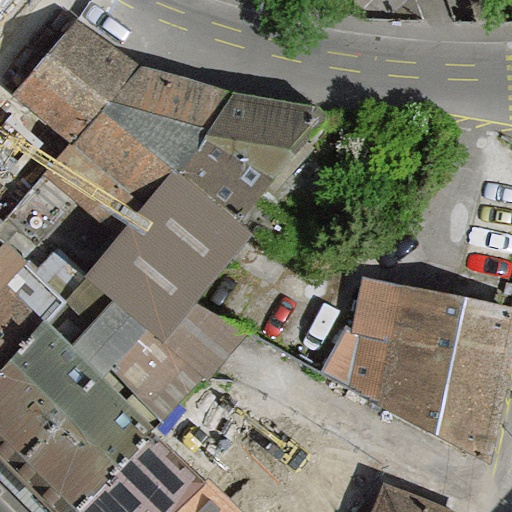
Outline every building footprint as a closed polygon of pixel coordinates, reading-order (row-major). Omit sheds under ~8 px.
[(21,91),(80,139),(141,72),(76,28),(21,91)] [(80,139),(73,147),(147,210),(181,175),(238,101),(141,72),(80,139)] [(322,115),(238,101),(181,175),(235,223),(256,197),(324,119),(322,115)] [(126,232),(147,210),(73,147),(9,218),(39,246),(83,197),(126,232)] [(147,210),(126,232),(88,279),(121,303),(71,356),(98,382),(112,369),(163,423),(172,413),(204,379),(169,336),(196,304),(252,237),(235,223),(181,175),(147,210)] [(310,242),(256,197),(235,223),(252,237),(290,267),(310,242)] [(0,381),(45,330),(67,304),(0,238),(0,381)] [(350,328),(323,376),(391,413),(417,295),(372,285),(362,333),(350,328)] [(511,326),(511,315),(417,295),(391,413),(467,452),(485,462),(511,326)] [(169,336),(204,379),(278,423),(318,458),(340,438),(378,474),(369,483),(388,491),(434,509),(467,452),(391,413),(323,376),(196,304),(169,336)] [(71,356),(45,330),(0,381),(0,450),(18,470),(98,382),(71,356)] [(211,486),(219,478),(224,474),(278,423),(204,379),(172,413),(184,425),(189,420),(222,454),(191,484),(202,495),(211,486)] [(153,435),(98,382),(18,470),(59,511),(80,511),(150,438),(153,435)] [(263,511),(341,511),(369,483),(378,474),(340,438),(318,458),(278,423),(224,474),(263,511)] [(236,511),(211,486),(202,495),(182,511),(236,511)] [(440,511),(434,509),(388,491),(379,511),(440,511)]
